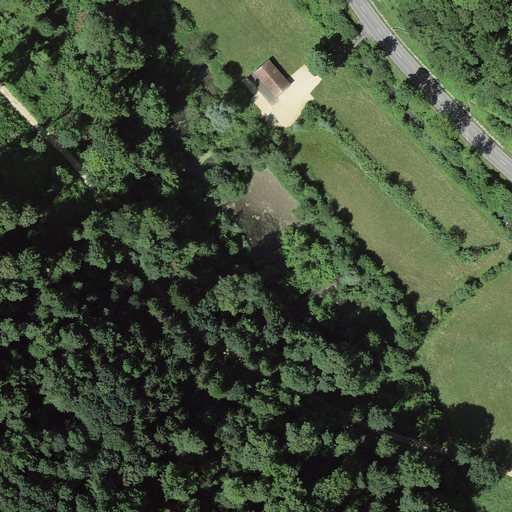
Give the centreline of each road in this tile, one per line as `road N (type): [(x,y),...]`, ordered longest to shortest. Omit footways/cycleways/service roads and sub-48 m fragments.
road 1 (track): [(0,87),(166,298),(209,336),(247,365),(438,451)]
road 2 (secondary): [(511,173),(454,123),(358,0)]
road 3 (track): [(369,18),(308,92),(271,122)]
